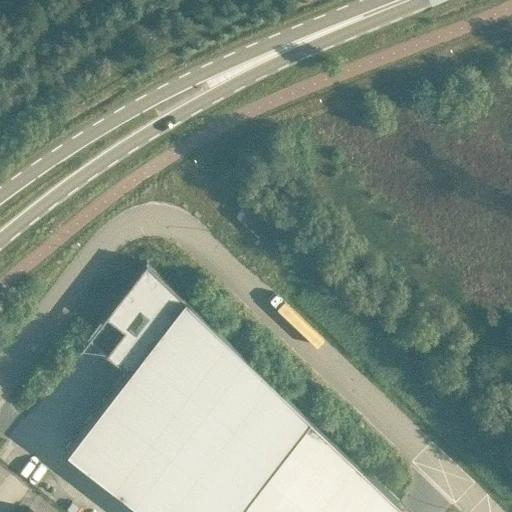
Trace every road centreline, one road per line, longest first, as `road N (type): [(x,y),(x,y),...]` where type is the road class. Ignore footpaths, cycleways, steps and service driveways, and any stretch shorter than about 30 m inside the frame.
road 1 (unclassified): [(485,511),(174,226),(144,221),(104,248),(0,380)]
road 2 (tertiary): [(0,240),(109,156),(270,55)]
road 3 (tertiary): [(270,55),(167,88),(0,195)]
road 4 (tertiary): [(270,55),(404,0)]
